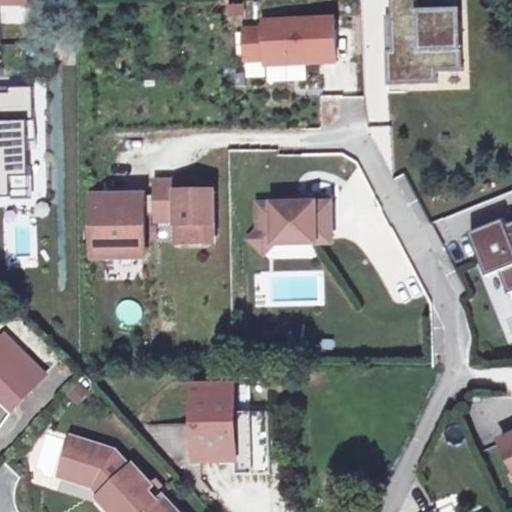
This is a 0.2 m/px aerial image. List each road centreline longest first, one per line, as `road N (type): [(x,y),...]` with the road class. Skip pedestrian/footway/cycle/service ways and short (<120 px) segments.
road 1 (residential): [(385,511),(466,348),(356,135),(249,141)]
road 2 (unknown): [(249,141),(211,128),(132,164)]
